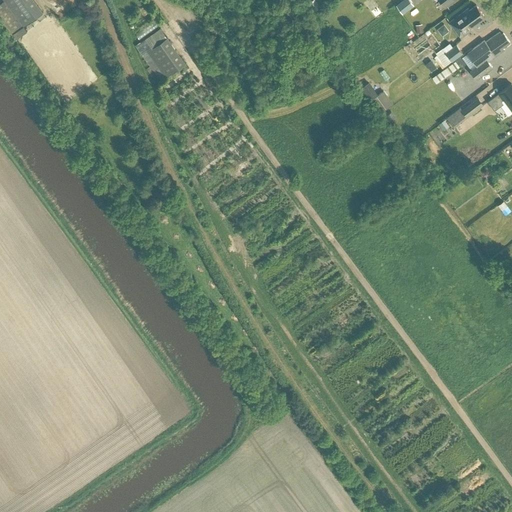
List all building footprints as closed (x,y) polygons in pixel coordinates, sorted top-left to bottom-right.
[(0,19),(11,32),(19,26),(6,10),(9,8),(2,0),(0,1),(0,19)] [(34,0),(4,0),(24,26),(44,12),(34,0)] [(375,18),(382,13),(372,0),(365,5),(375,18)] [(409,0),(402,0),(397,5),(403,13),(413,5),(409,0)] [(461,38),(470,31),(469,29),(485,17),(476,4),(470,9),(469,8),(449,22),(461,38)] [(14,38),(25,31),(22,26),(11,33),(14,38)] [(488,61),(489,61),(504,49),(503,47),(510,42),(503,32),(501,34),(499,32),(486,42),(484,40),(468,53),(477,65),(470,71),(476,79),(492,67),(488,61)] [(135,46),(160,81),(186,63),(167,37),(147,51),(141,42),(135,46)] [(442,68),(462,53),(456,44),(445,52),(442,48),(436,53),(437,55),(434,58),(442,68)] [(431,71),(437,67),(431,60),(425,64),(431,71)] [(436,83),(459,66),(455,61),(432,77),(436,83)] [(511,110),(511,84),(511,83),(487,101),(494,110),(503,103),(502,101),(504,99),(511,110)] [(393,103),(384,90),(372,98),(381,111),(393,103)] [(478,97),(461,109),(467,117),(484,105),(478,97)] [(391,112),(386,115),(391,122),(395,118),(391,112)] [(442,129),(449,123),(444,117),(437,123),(442,129)]
